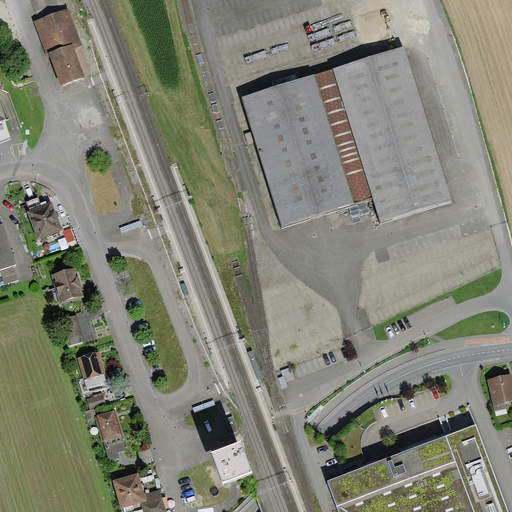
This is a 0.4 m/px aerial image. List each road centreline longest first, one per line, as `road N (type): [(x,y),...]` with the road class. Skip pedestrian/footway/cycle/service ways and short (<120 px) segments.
road 1 (residential): [(0,174),(42,169),(72,194),(168,463)]
road 2 (tertiary): [(253,511),(370,392),(414,369),(511,348)]
